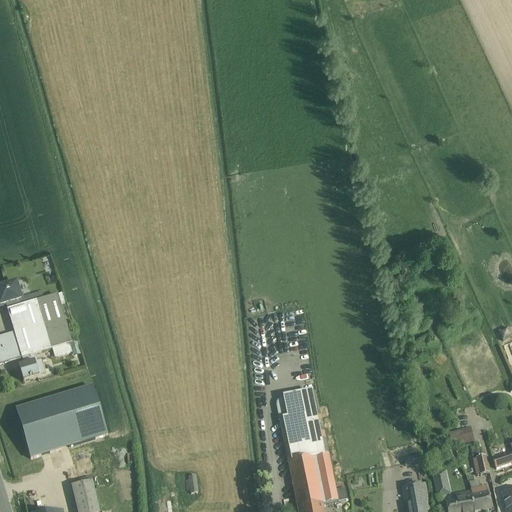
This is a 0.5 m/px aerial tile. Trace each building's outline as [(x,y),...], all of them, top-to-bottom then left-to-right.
[(4,266),(6,278),(19,276),(17,264),(4,266)] [(6,287),(0,288),(0,303),(1,306),(6,304),(8,311),(17,308),(15,302),(17,301),(19,300),(23,299),(18,284),(12,285),(6,287)] [(29,304),(30,305),(17,309),(17,308),(8,311),(15,334),(0,338),(0,365),(22,358),(36,355),(52,350),(69,345),(72,344),(67,327),(60,306),(65,304),(62,295),(57,296),(41,301),(29,304)] [(28,299),(29,304),(41,301),(39,295),(34,297),(28,299)] [(55,358),(72,353),(69,345),(52,350),(55,358)] [(19,367),(24,383),(39,378),(46,376),(42,360),(38,362),(36,355),(22,358),(24,366),(19,367)] [(108,437),(94,388),(16,411),(31,460),(108,437)] [(275,398),(280,421),(297,507),(302,506),(302,508),(310,506),(308,497),(316,496),(316,497),(322,496),(324,505),(338,502),(338,503),(347,501),(345,491),(345,489),(335,491),(320,412),(314,413),(309,392),(282,397),(275,398)] [(452,449),(474,442),(470,428),(448,434),(452,449)] [(511,445),(511,446),(511,449),(511,454),(502,458),(493,461),(496,470),(511,465),(511,445)] [(478,446),(470,447),(472,458),(480,457),(478,446)] [(404,459),(405,466),(405,468),(418,466),(417,457),(404,459)] [(490,475),(486,457),(472,461),(476,477),(490,475)] [(185,482),(186,492),(189,492),(190,495),(198,494),(196,476),(188,477),(188,482),(185,482)] [(446,496),(445,494),(442,476),(434,477),(438,495),(438,498),(446,496)] [(108,480),(108,479),(72,488),(77,511),(110,511),(115,511),(111,493),(117,492),(114,479),(108,480)] [(403,488),(407,511),(426,511),(430,511),(426,484),(403,488)] [(469,511),(480,511),(491,510),(486,487),(470,490),(471,492),(466,493),(469,511)] [(511,511),(511,491),(501,495),(507,511),(505,511),(504,511),(511,511)] [(447,511),(469,511),(466,493),(456,495),(457,500),(446,502),(447,511)] [(297,507),(298,511),(324,511),(323,505),(324,505),(322,496),(316,497),(316,496),(308,497),(310,506),(302,508),(302,506),(297,507)]
